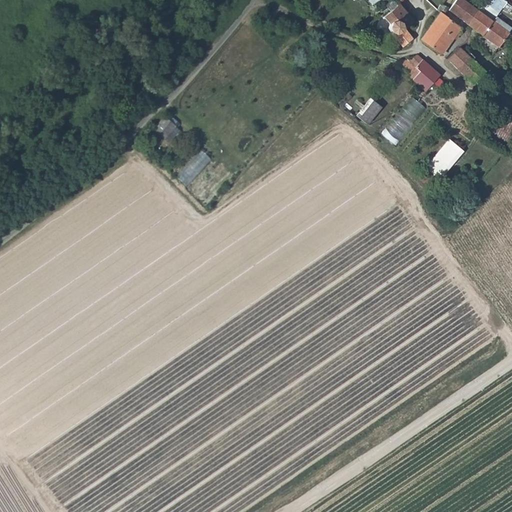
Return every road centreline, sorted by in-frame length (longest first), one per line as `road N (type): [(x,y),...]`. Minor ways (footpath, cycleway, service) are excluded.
road 1 (track): [(0,241),(130,135),(251,0)]
road 2 (unclassified): [(261,0),(381,47),(417,49),(460,81),(511,99)]
road 3 (track): [(302,511),(511,357)]
